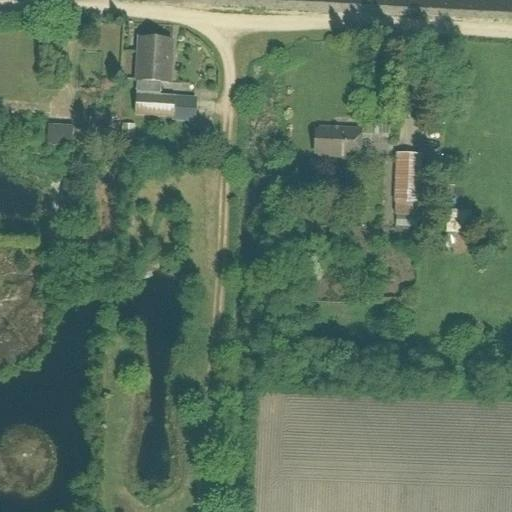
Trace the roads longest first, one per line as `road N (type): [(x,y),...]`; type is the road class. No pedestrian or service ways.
road 1 (track): [(511,35),(0,9)]
road 2 (track): [(221,21),(231,82),(206,511)]
